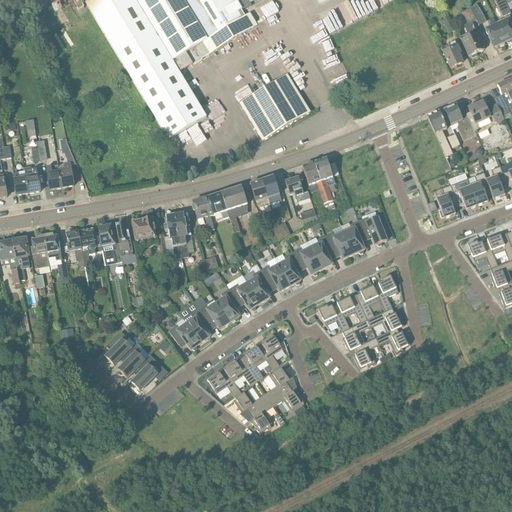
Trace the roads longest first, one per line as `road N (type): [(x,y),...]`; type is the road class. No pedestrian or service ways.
road 1 (tertiary): [(0,224),(197,188),(374,128)]
road 2 (tertiary): [(374,128),(511,66)]
road 3 (residential): [(287,305),(420,243)]
road 4 (residential): [(181,377),(287,305)]
road 5 (residential): [(374,128),(420,243)]
